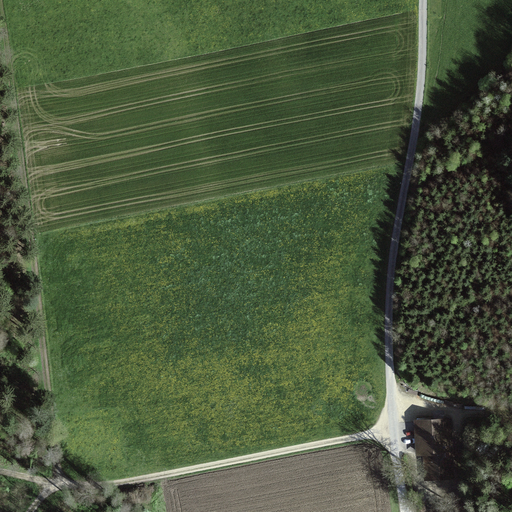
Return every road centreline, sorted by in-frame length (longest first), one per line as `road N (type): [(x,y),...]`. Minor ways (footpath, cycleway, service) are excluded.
road 1 (track): [(0,0),(53,482),(34,511)]
road 2 (unclassified): [(422,0),(417,117),(388,298),(391,429)]
road 3 (track): [(0,471),(53,482),(143,481),(391,429)]
